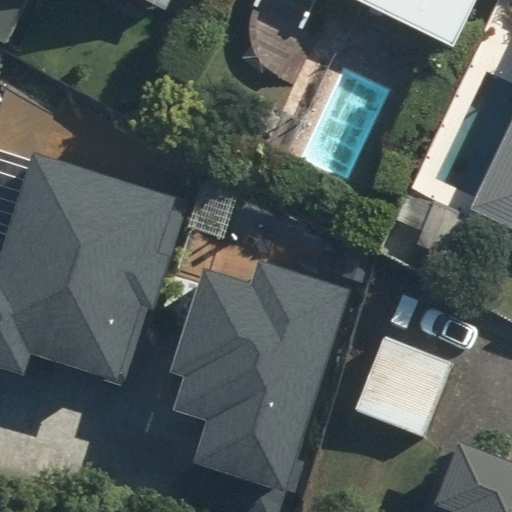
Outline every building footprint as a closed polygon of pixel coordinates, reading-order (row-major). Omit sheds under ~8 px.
[(23,0),(0,0),(0,42),(2,43),(23,0)] [(130,0),(160,14),(166,0),(130,0)] [(251,0),(247,8),(261,14),(241,63),(280,80),(313,0),(348,0),(458,46),(477,0),(251,0)] [(511,117),(471,209),(511,227),(511,117)] [(0,362),(25,370),(31,350),(126,379),(183,192),(37,148),(0,267),(0,362)] [(188,367),(179,400),(210,408),(186,495),(251,511),(287,511),(351,276),(261,252),(256,271),(203,257),(175,363),(188,367)] [(450,511),(511,511),(511,464),(454,442),(432,502),(452,509),(450,511)]
